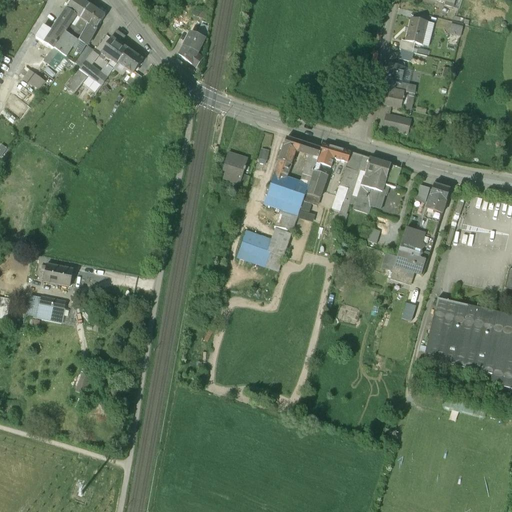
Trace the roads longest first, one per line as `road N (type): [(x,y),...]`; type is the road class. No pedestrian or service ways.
road 1 (tertiary): [(511,185),(406,161),(192,92),(114,0)]
road 2 (track): [(117,511),(192,92)]
